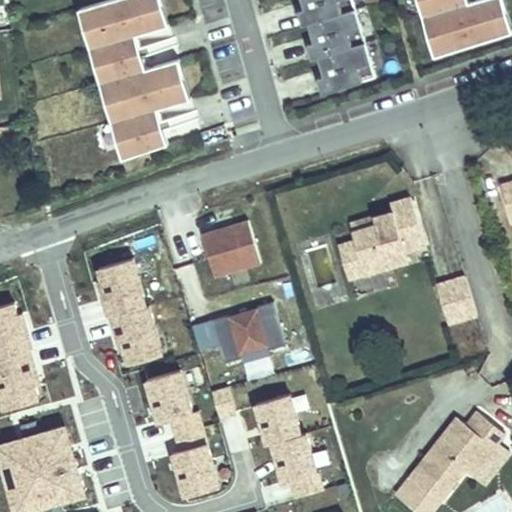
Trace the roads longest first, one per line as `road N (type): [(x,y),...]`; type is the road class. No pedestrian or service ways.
road 1 (residential): [(157,511),(143,497),(113,394),(81,364),(43,233)]
road 2 (unclassified): [(283,149),(43,233)]
road 3 (unknown): [(505,344),(434,100)]
road 4 (unclassified): [(511,76),(283,149)]
road 5 (residential): [(283,149),(241,0)]
